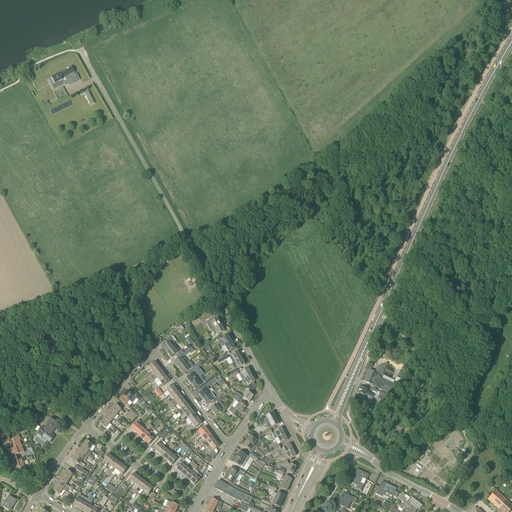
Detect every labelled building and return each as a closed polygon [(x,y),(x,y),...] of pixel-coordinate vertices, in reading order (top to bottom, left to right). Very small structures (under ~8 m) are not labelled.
[(74,73),(72,68),(69,69),(67,70),(52,78),(49,79),(52,86),(63,80),(66,86),(69,85),(79,81),(76,74),(75,75),(74,73)] [(219,322),(220,322),(219,319),(215,321),(214,319),(206,323),(211,331),(212,331),(221,326),(219,322)] [(185,329),(182,326),(179,323),(176,325),(180,331),(183,331),(185,329)] [(218,336),(226,331),(224,329),(223,329),(221,326),(212,331),(214,335),(217,334),(218,336)] [(229,335),(221,340),(222,341),(221,342),(221,343),(222,344),(223,347),(232,342),(229,335)] [(168,353),(174,348),(171,345),(175,343),(171,337),(166,341),(169,344),(163,348),(168,353)] [(225,353),(235,348),(236,348),(234,345),(233,346),(232,342),(223,347),(222,347),(222,348),(223,351),(224,351),(225,353)] [(191,347),(189,349),(184,353),(182,355),(184,357),(190,353),(190,354),(194,351),(191,347)] [(182,355),(183,353),(179,348),(176,351),(174,348),(168,353),(171,358),(176,354),(179,357),(182,355)] [(231,356),(230,357),(233,363),(235,362),(235,363),(242,359),(238,352),(231,356)] [(229,358),(227,355),(217,361),(219,364),(229,358)] [(188,363),(185,359),(183,361),(181,359),(175,363),(180,369),(188,363)] [(230,373),(231,375),(237,372),(236,369),(239,368),(245,365),(242,359),(235,363),(233,364),(232,365),(234,370),(229,373),(230,373)] [(188,363),(180,369),(184,374),(192,368),(194,370),(198,367),(201,365),(199,362),(196,364),(194,366),(194,367),(189,361),(188,363)] [(159,368),(155,362),(149,367),(153,372),(159,368)] [(153,372),(154,375),(156,377),(162,372),(159,368),(153,372)] [(241,373),(239,374),(239,375),(242,380),(245,379),(252,375),(248,369),(241,373)] [(369,370),(364,381),(374,386),(389,393),(396,385),(378,377),(380,375),(375,373),(369,370)] [(195,373),(187,378),(192,384),(197,380),(199,378),(201,377),(197,371),(196,373),(195,373)] [(162,372),(156,377),(158,379),(160,381),(160,382),(166,377),(162,372)] [(252,375),(245,379),(249,386),(247,389),(252,392),(256,387),(254,382),(255,381),(253,378),(254,378),(254,377),(253,375),(252,375)] [(160,389),(169,381),(166,377),(160,382),(160,381),(156,384),(160,389)] [(197,380),(192,384),(196,390),(198,388),(204,383),(206,385),(210,382),(213,380),(211,377),(205,381),(206,382),(205,382),(201,377),(199,378),(197,380)] [(210,382),(206,385),(206,386),(207,387),(208,388),(212,384),(215,382),(213,380),(210,382)] [(170,395),(176,390),(172,385),(163,392),(165,394),(168,392),(170,395)] [(374,396),(367,392),(368,391),(361,387),(358,393),(372,400),(374,396)] [(201,392),(199,394),(200,396),(203,399),(209,395),(212,393),(209,389),(206,391),(205,389),(203,391),(201,392)] [(174,400),(180,395),(176,390),(170,395),(174,400)] [(127,391),(123,396),(129,401),(132,403),(136,399),(138,400),(141,398),(135,393),(133,396),(127,391)] [(249,402),(253,396),(247,392),(243,398),(249,402)] [(177,404),(184,400),(180,395),(174,400),(177,404)] [(208,405),(213,401),(209,395),(203,399),(208,405)] [(123,396),(119,400),(125,405),(128,408),(130,406),(127,404),(129,401),(123,396)] [(226,398),(224,396),(222,398),(217,401),(214,404),(216,406),(211,409),(215,415),(221,410),(219,408),(222,405),(220,402),(221,402),(226,398)] [(181,409),(187,405),(184,400),(177,404),(181,409)] [(236,416),(239,412),(241,414),(246,407),(239,403),(235,409),(232,407),(229,411),(232,414),(236,416)] [(117,415),(120,412),(123,415),(124,413),(121,410),(115,405),(111,410),(117,415)] [(185,414),(191,409),(187,405),(181,409),(178,412),(175,414),(178,418),(181,416),(180,414),(183,412),(185,414)] [(139,415),(140,414),(138,412),(137,414),(132,409),(129,412),(137,418),(139,415)] [(188,419),(194,414),(191,409),(185,414),(187,417),(184,419),(180,422),(182,424),(185,421),(188,419)] [(113,419),(117,415),(111,410),(108,414),(113,419)] [(265,419),(264,421),(266,424),(269,422),(276,419),(276,418),(273,413),(266,417),(265,419)] [(109,424),(113,420),(113,419),(108,414),(104,419),(109,424)] [(185,421),(182,424),(183,426),(187,423),(189,426),(192,423),(192,424),(198,419),(197,418),(197,417),(196,416),(195,415),(194,414),(188,419),(185,421)] [(52,434),(54,431),(58,425),(50,419),(44,429),(42,427),(37,433),(50,443),(55,436),(52,434)] [(105,428),(109,424),(104,419),(100,423),(105,428)] [(202,424),(198,419),(192,424),(194,426),(191,429),(192,431),(202,424)] [(268,429),(265,431),(266,434),(272,431),(270,428),(272,428),(279,424),(278,423),(276,419),(269,422),(266,424),(268,429)] [(138,425),(141,422),(139,420),(131,429),(136,433),(141,427),(138,425)] [(161,437),(167,430),(168,428),(165,426),(157,436),(159,438),(161,437)] [(145,431),(141,427),(136,433),(140,437),(145,431)] [(208,432),(205,427),(195,434),(197,436),(200,434),(202,437),(208,432)] [(117,437),(121,433),(114,428),(113,430),(114,430),(112,433),(117,437)] [(275,439),(285,434),(282,429),(272,434),(275,439)] [(150,435),(146,432),(145,431),(140,437),(145,441),(150,435)] [(152,432),(150,435),(145,441),(149,445),(157,436),(152,432)] [(204,440),(198,445),(199,447),(206,442),(212,437),(211,436),(211,435),(210,435),(210,434),(209,433),(208,432),(202,437),(204,440)] [(285,434),(275,439),(278,445),(287,440),(285,434)] [(21,471),(26,469),(24,463),(24,462),(23,462),(23,461),(25,460),(24,457),(17,460),(16,456),(24,452),(20,441),(21,440),(20,436),(13,438),(15,444),(13,444),(14,448),(9,450),(12,458),(10,459),(14,470),(20,468),(21,471)] [(251,436),(247,441),(254,446),(256,447),(258,449),(261,444),(259,442),(258,441),(257,441),(251,436)] [(206,442),(199,447),(200,448),(204,445),(205,447),(208,444),(209,446),(216,442),(215,441),(214,440),(214,439),(213,439),(213,438),(212,437),(206,442)] [(162,440),(154,449),(158,453),(164,447),(166,444),(164,442),(162,440)] [(89,450),(93,445),(86,441),(83,446),(89,450)] [(245,444),(243,446),(250,451),(252,453),(256,447),(254,446),(247,441),(245,444)] [(209,447),(207,448),(210,452),(211,453),(213,451),(215,453),(213,456),(211,454),(209,458),(211,459),(212,460),(213,460),(214,459),(214,458),(215,457),(215,456),(216,456),(216,455),(217,454),(217,453),(218,453),(218,452),(217,451),(217,450),(216,449),(218,448),(219,447),(219,446),(218,445),(217,444),(217,443),(216,443),(216,442),(209,446),(209,447)] [(184,449),(187,452),(189,451),(190,449),(183,444),(180,447),(184,450),(184,449)] [(271,451),(268,453),(270,455),(270,456),(277,452),(280,450),(283,455),(283,456),(286,454),(293,450),(290,445),(283,448),(281,449),(280,447),(275,450),(271,451)] [(86,455),(89,450),(83,446),(80,451),(86,455)] [(168,451),(164,447),(158,453),(163,457),(168,451)] [(186,459),(192,452),(190,449),(189,451),(187,452),(184,456),(183,457),(186,459)] [(296,456),(293,450),(286,454),(289,459),(296,456)] [(83,460),(86,455),(80,451),(76,456),(83,460)] [(172,455),(168,451),(163,457),(167,461),(172,455)] [(464,457),(465,455),(466,456),(463,460),(463,461),(467,463),(471,455),(469,454),(466,452),(465,455),(458,451),(457,454),(464,457)] [(257,459),(250,455),(249,457),(247,456),(240,452),(237,457),(247,464),(250,458),(256,461),(257,459)] [(175,457),(172,455),(167,461),(172,465),(180,456),(178,454),(175,457)] [(101,458),(97,465),(101,468),(103,465),(106,462),(108,464),(113,458),(110,456),(108,455),(104,460),(102,458),(101,458)] [(84,465),(81,463),(83,460),(76,456),(73,461),(79,465),(83,467),(84,465)] [(235,460),(233,462),(237,464),(240,467),(240,466),(241,467),(242,467),(243,468),(247,464),(237,457),(235,460)] [(113,468),(118,462),(113,458),(108,464),(113,468)] [(184,461),(177,469),(181,473),(186,468),(189,465),(189,464),(185,461),(184,461)] [(110,476),(113,473),(116,470),(118,471),(122,465),(118,462),(113,468),(111,471),(108,474),(110,476)] [(296,467),(290,464),(287,472),(293,475),(296,467)] [(121,478),(127,469),(122,465),(118,471),(121,474),(119,477),(121,478)] [(89,473),(81,468),(79,471),(87,477),(89,473)] [(191,471),(186,468),(181,473),(186,477),(191,471)] [(191,471),(186,477),(190,481),(195,475),(198,473),(195,470),(194,469),(191,471)] [(230,469),(227,474),(236,479),(237,480),(240,475),(236,473),(237,473),(230,469)] [(355,476),(351,483),(355,485),(358,486),(356,488),(361,491),(364,484),(361,483),(363,478),(366,480),(369,475),(363,472),(358,470),(356,474),(357,474),(356,476),(355,476)] [(63,475),(63,476),(70,480),(72,477),(75,479),(76,477),(73,475),(67,471),(63,475)] [(198,473),(195,475),(190,481),(195,485),(200,480),(200,479),(202,476),(198,473)] [(134,484),(139,478),(134,474),(127,483),(129,485),(131,481),(134,484)] [(227,474),(224,479),(229,482),(231,483),(233,485),(236,479),(227,474)] [(66,485),(70,480),(63,476),(60,481),(66,485)] [(292,480),(285,477),(283,476),(280,481),(290,486),(292,480)] [(139,487),(144,481),(139,478),(134,484),(137,485),(132,492),(134,494),(137,490),(139,487)] [(66,485),(60,481),(57,485),(63,490),(65,491),(66,492),(68,489),(69,487),(70,487),(66,485)] [(144,491),(148,485),(144,481),(139,487),(144,491)] [(287,491),(290,486),(280,481),(278,487),(287,491)] [(232,488),(229,486),(223,483),(220,482),(216,490),(223,493),(242,503),(239,508),(246,511),(248,508),(249,506),(253,499),(242,494),(240,493),(232,488)] [(380,486),(376,495),(381,497),(382,495),(391,500),(393,497),(393,496),(396,498),(399,494),(395,492),(396,491),(397,489),(395,488),(392,486),(392,487),(389,486),(390,485),(386,483),(384,488),(380,486)] [(55,488),(53,491),(60,495),(62,496),(65,492),(65,491),(63,490),(57,485),(55,488)] [(113,494),(116,489),(111,485),(107,490),(113,494)] [(146,498),(153,488),(148,485),(144,491),(147,493),(144,496),(146,498)] [(233,485),(232,488),(240,493),(242,494),(244,491),(233,485)] [(496,492),(488,500),(494,505),(494,504),(495,505),(494,505),(495,506),(499,509),(506,501),(496,492)] [(271,497),(272,497),(273,498),(282,502),(285,496),(278,493),(277,495),(273,493),(271,497)] [(403,493),(398,498),(404,503),(414,511),(417,508),(418,509),(420,509),(423,506),(420,504),(418,502),(411,497),(410,498),(408,501),(406,499),(404,497),(406,495),(403,493)] [(72,502),(74,498),(75,497),(74,497),(72,496),(69,494),(66,499),(72,502)] [(341,497),(337,504),(347,509),(351,502),(353,498),(347,494),(344,498),(343,498),(342,497),(341,497)] [(77,498),(73,505),(79,508),(82,502),(85,498),(79,495),(77,498)] [(108,499),(108,500),(112,503),(115,504),(118,499),(111,495),(108,499)] [(17,501),(9,496),(3,507),(9,511),(12,505),(14,506),(17,501)] [(108,500),(108,499),(104,497),(100,504),(104,506),(108,500)] [(263,499),(261,503),(269,506),(272,507),(273,505),(280,508),(282,502),(273,498),(272,497),(269,502),(263,499)] [(84,511),(90,511),(93,508),(90,506),(93,503),(92,503),(94,499),(92,498),(90,501),(88,505),(84,511)] [(219,510),(223,503),(218,501),(218,502),(212,499),(209,505),(215,508),(219,510)] [(167,504),(166,508),(174,511),(175,511),(177,509),(178,506),(174,504),(168,501),(167,504)] [(511,506),(506,501),(499,509),(501,511),(509,511),(511,509),(511,506)] [(88,505),(84,503),(82,502),(79,508),(84,511),(88,505)] [(415,511),(414,511),(404,503),(402,505),(402,507),(404,509),(401,511),(415,511)]
